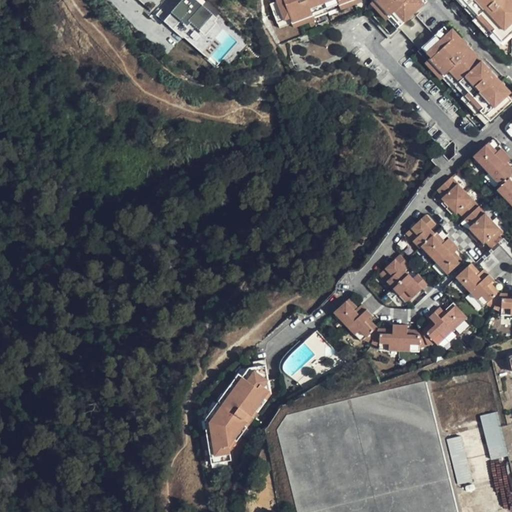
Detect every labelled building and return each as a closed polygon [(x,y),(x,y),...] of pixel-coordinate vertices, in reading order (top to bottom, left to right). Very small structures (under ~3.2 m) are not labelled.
[(189,0),(181,0),(162,22),(172,30),(177,24),(183,30),(186,27),(193,26),(202,34),(214,21),(198,8),(189,0)] [(271,0),(281,25),(295,19),(321,9),(341,2),(346,0),(371,0),(374,2),(388,18),(387,20),(397,30),(427,1),(426,0),(271,0)] [(463,0),(476,13),(493,30),(502,40),(511,30),(511,23),(510,20),(511,17),(511,8),(504,0),(463,0)] [(384,21),(387,20),(388,18),(374,2),(369,6),(384,21)] [(321,9),(295,19),(297,24),(322,14),(321,9)] [(489,33),(493,30),(476,13),(473,17),(489,33)] [(423,49),(431,58),(433,57),(449,73),(451,71),(469,90),(468,92),(484,109),(494,119),(511,102),(511,87),(456,29),(452,32),(446,26),(423,49)] [(433,57),(431,58),(430,60),(445,77),(447,75),(465,94),(464,96),(481,113),(484,109),(468,92),(469,90),(451,71),(449,73),(433,57)] [(511,161),(510,159),(511,156),(511,155),(502,145),(499,148),(490,139),(475,153),(502,182),(497,187),(511,202),(511,161)] [(452,159),(444,150),(436,156),(444,166),(452,159)] [(508,232),(467,190),(454,175),(439,188),(445,194),(443,196),(445,198),(443,201),(453,212),(456,210),(457,212),(460,210),(466,216),(471,222),(469,224),(471,226),(469,229),(479,239),(481,238),(483,239),(486,238),(493,246),(508,232)] [(458,249),(449,240),(446,242),(442,237),(441,238),(432,227),(434,225),(426,215),(406,234),(419,249),(421,248),(434,263),(447,277),(464,261),(456,252),(458,249)] [(410,302),(428,284),(420,276),(416,279),(411,274),(405,266),(408,263),(400,255),(381,273),(396,288),(410,302)] [(511,289),(511,294),(497,294),(496,295),(489,286),(494,282),(483,270),(477,274),(468,265),(456,276),(484,306),(487,304),(493,307),(498,311),(499,313),(511,314),(511,289)] [(431,343),(459,316),(446,303),(438,310),(434,306),(424,317),(427,321),(418,330),(406,331),(405,326),(391,329),(391,333),(377,335),(369,325),(373,321),(362,310),(358,313),(349,304),(338,315),(365,345),(368,343),(380,353),(380,355),(421,350),(421,347),(430,342),(431,343)] [(268,397),(268,396),(267,382),(266,368),(253,369),(244,370),(239,378),(235,375),(227,385),(231,389),(214,413),(209,409),(205,415),(210,418),(204,426),(209,463),(229,462),(228,454),(268,397)] [(239,378),(244,370),(238,370),(235,375),(239,378)] [(458,511),(425,378),(286,413),(274,427),(295,511),(458,511)] [(267,382),(268,396),(280,395),(279,381),(267,382)] [(231,389),(227,385),(223,390),(209,409),(214,413),(231,389)] [(510,454),(499,410),(482,415),(493,458),(510,454)] [(473,480),(462,435),(448,439),(459,483),(473,480)]
